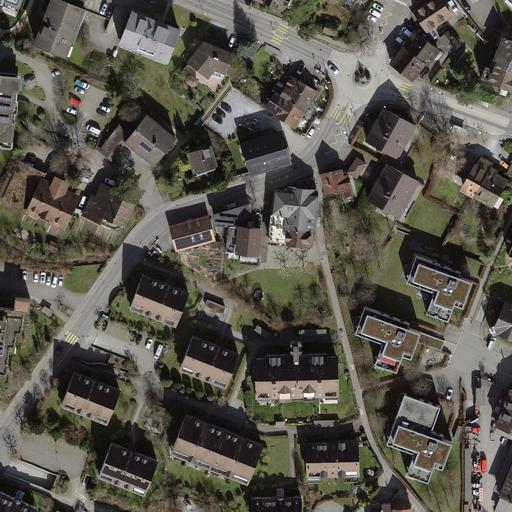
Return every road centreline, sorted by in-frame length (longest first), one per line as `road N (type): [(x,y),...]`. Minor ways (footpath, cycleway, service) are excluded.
road 1 (residential): [(422,511),(375,452),(365,424),(311,162)]
road 2 (tertiary): [(164,218),(123,261),(0,441)]
road 3 (residential): [(164,218),(149,186),(106,168),(61,124),(45,77),(0,46)]
road 4 (tertiary): [(201,0),(346,66)]
road 5 (tertiary): [(311,162),(164,218)]
road 6 (tertiary): [(511,131),(381,83)]
